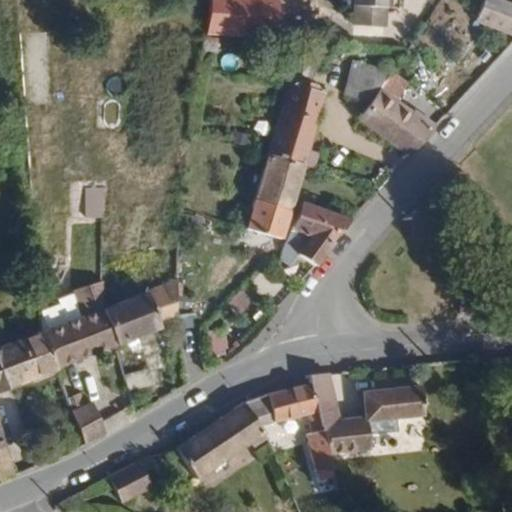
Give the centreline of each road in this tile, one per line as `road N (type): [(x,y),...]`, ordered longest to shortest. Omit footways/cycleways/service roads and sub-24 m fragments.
road 1 (tertiary): [(511,75),(333,272),(314,355)]
road 2 (secondary): [(314,355),(258,371),(0,497)]
road 3 (secondary): [(511,337),(314,355)]
